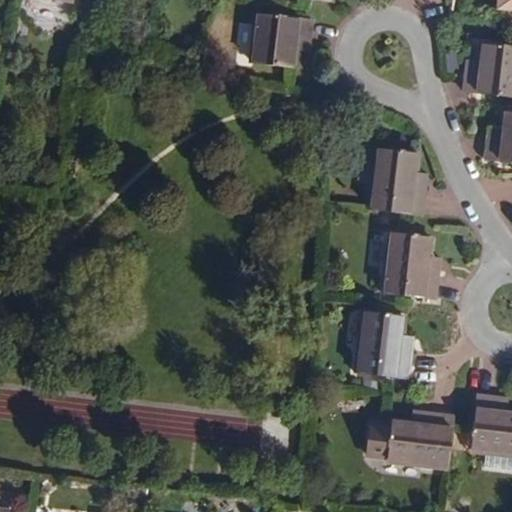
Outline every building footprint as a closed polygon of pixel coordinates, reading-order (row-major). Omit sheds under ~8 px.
[(511,0),(497,0),(497,11),(511,12),(511,0)] [(312,20),(258,14),(252,64),(293,68),(295,51),(296,42),(310,44),(312,20)] [(296,42),(295,51),(309,52),(310,44),(296,42)] [(511,47),(483,44),(481,63),(480,71),(467,70),(464,92),(511,98),(511,47)] [(480,71),(481,63),(468,62),(467,70),(480,71)] [(511,163),(511,112),(506,112),(504,131),(503,139),(489,137),(486,160),(511,163)] [(504,131),(490,130),(489,137),(503,139),(504,131)] [(418,153),(379,149),(377,169),(375,185),(371,185),(368,209),(423,215),(426,187),(414,186),(415,174),(418,153)] [(414,186),(426,187),(427,176),(415,174),(414,186)] [(430,237),(392,232),(388,268),(384,268),(381,294),(435,300),(439,270),(427,269),(428,258),(430,237)] [(428,258),(427,269),(439,270),(440,259),(428,258)] [(403,316),(365,311),(361,348),(358,348),(355,373),(408,379),(412,349),(400,348),(401,336),(403,316)] [(414,337),(401,336),(400,348),(412,349),(414,337)] [(499,400),(477,397),(474,420),(470,449),(486,451),(484,468),(511,471),(511,414),(507,413),(498,413),(499,400)] [(499,400),(498,413),(507,413),(509,401),(499,400)] [(411,424),(424,426),(425,413),(413,412),(411,424)] [(454,416),(425,413),(424,426),(411,424),(392,422),(391,427),(370,425),(366,455),(387,457),(387,460),(422,464),(422,467),(447,470),(454,416)]
